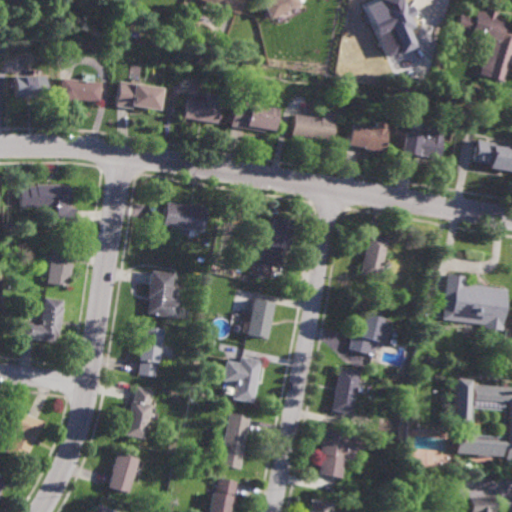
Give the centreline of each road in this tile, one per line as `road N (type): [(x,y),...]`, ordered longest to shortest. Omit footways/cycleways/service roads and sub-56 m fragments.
road 1 (residential): [(511,218),(78,148),(0,147)]
road 2 (residential): [(40,511),(86,406),(121,154)]
road 3 (residential): [(336,190),(273,511)]
